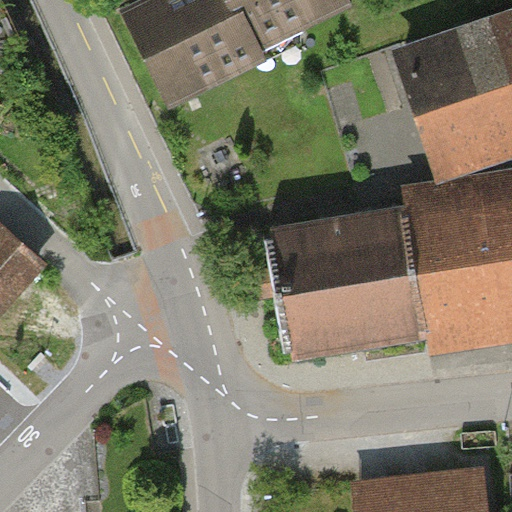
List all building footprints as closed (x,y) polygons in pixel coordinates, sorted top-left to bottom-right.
[(2,0),(0,0),(0,37),(21,37),(2,0)] [(163,0),(130,17),(171,101),(262,56),(259,44),(348,0),(163,0)] [(511,37),(411,71),(440,157),(511,132),(511,37)] [(511,202),(267,239),(285,353),(511,315),(511,202)] [(0,315),(51,265),(13,227),(0,240),(0,315)] [(486,511),(483,478),(351,491),(353,511),(486,511)]
